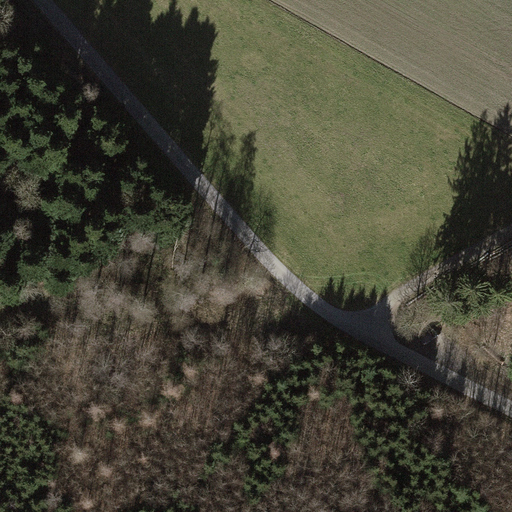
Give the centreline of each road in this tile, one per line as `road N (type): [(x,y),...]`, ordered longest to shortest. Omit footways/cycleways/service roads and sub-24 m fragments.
road 1 (track): [(39,0),(311,302),(511,409)]
road 2 (track): [(352,327),(511,233)]
